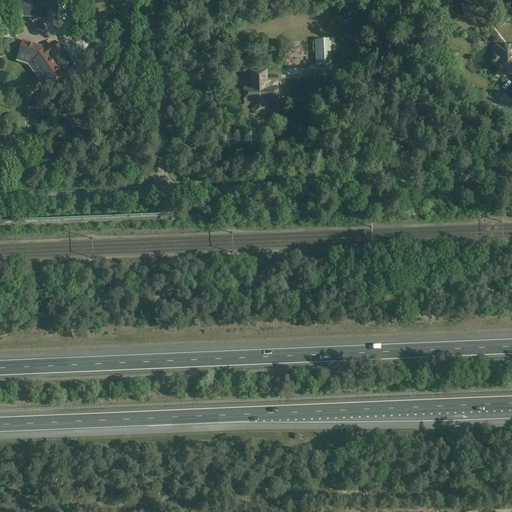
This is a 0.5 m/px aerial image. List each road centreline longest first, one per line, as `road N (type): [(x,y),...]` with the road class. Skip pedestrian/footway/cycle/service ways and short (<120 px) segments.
road 1 (motorway): [(511,346),(0,367)]
road 2 (motorway): [(0,425),(511,404)]
road 3 (unclassified): [(159,191),(511,177)]
road 4 (unclassified): [(159,191),(146,71),(149,0)]
road 5 (unclassified): [(0,198),(159,191)]
